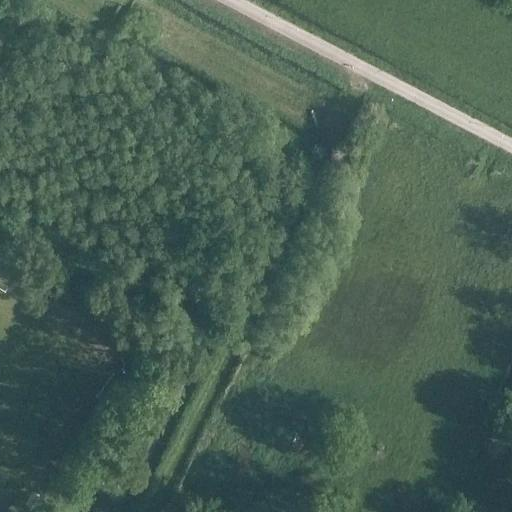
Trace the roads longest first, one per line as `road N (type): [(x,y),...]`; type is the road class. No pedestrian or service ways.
road 1 (track): [(139,511),(362,72)]
road 2 (residential): [(511,148),(224,0)]
